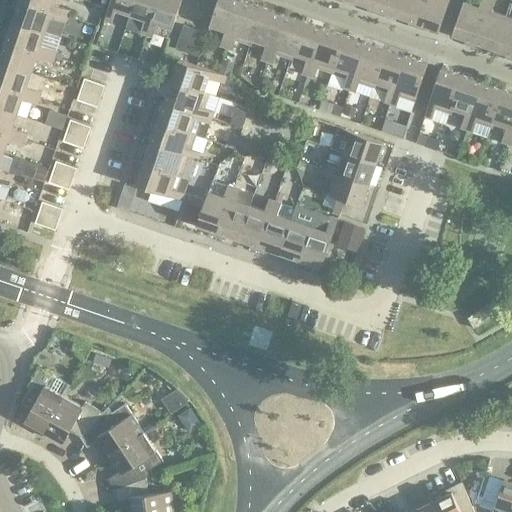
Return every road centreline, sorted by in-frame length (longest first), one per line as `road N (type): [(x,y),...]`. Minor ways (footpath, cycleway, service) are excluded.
road 1 (residential): [(23,348),(74,228),(347,315),(393,297)]
road 2 (residential): [(343,511),(474,450),(511,444)]
